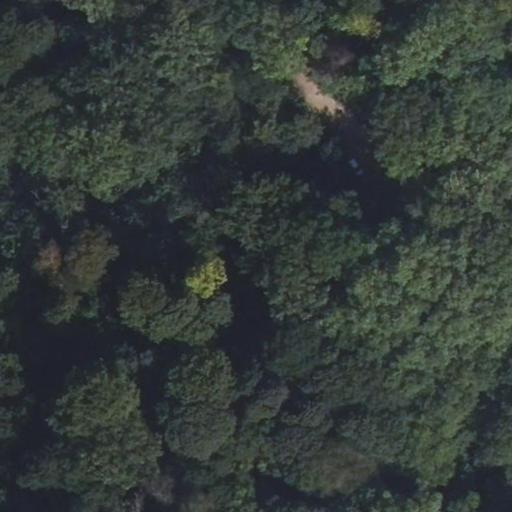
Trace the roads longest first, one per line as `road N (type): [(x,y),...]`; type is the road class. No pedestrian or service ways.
road 1 (unclassified): [(413,511),(422,0)]
road 2 (track): [(421,250),(262,0)]
